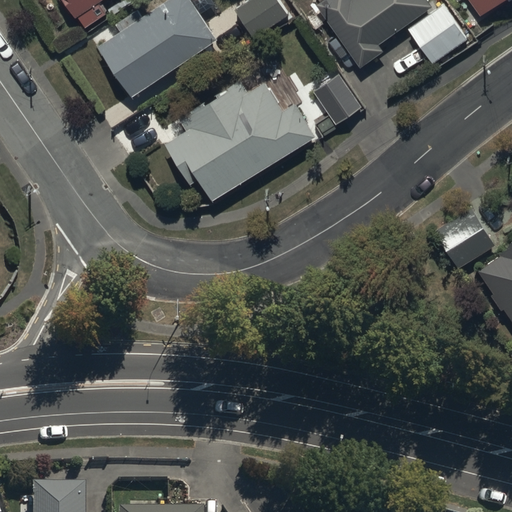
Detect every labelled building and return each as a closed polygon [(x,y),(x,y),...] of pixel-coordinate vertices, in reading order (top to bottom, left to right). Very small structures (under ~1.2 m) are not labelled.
[(59,0),(73,21),(104,0),(59,0)] [(189,0),(172,0),(98,50),(131,99),(218,42),(189,0)] [(278,0),(252,0),(234,12),(253,41),(289,17),(278,0)] [(409,32),(434,12),(425,0),(354,0),(353,1),(351,0),(325,0),(317,6),(361,70),(385,53),(380,46),(406,28),(409,32)] [(468,0),(481,18),(506,0),(468,0)] [(434,12),(409,32),(433,66),(468,42),(443,6),(434,12)] [(339,75),(313,92),(329,116),(315,126),(324,139),(338,129),(336,127),(362,110),(339,75)] [(200,182),(213,203),(317,139),(296,105),(283,113),(266,85),(249,95),(241,82),(179,121),(187,134),(165,147),(191,188),(200,182)] [(455,274),(497,247),(474,212),(432,240),(455,274)] [(511,251),(479,273),(493,296),(491,297),(502,314),(506,312),(511,321),(511,251)] [(86,511),(86,489),(34,489),(34,511),(86,511)]
